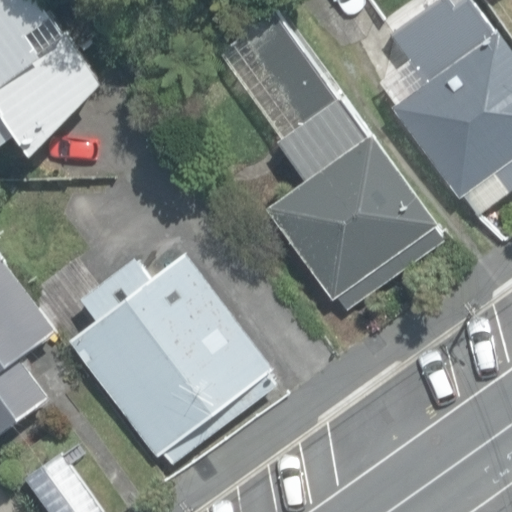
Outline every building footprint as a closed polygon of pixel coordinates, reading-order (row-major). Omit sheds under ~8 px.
[(0,0),(0,144),(21,127),(36,152),(103,80),(47,0),(0,0)] [(339,292),(349,305),(446,235),(436,223),(440,220),(373,127),(369,130),(342,92),(339,95),(270,0),(255,0),(232,17),(306,119),(279,138),(308,177),(271,204),(335,295),(339,292)] [(395,106),(462,195),(496,169),(511,189),(511,188),(511,42),(480,0),(458,0),(455,2),(453,0),(429,0),(398,23),(422,55),(411,63),(425,83),(395,106)] [(0,428),(51,391),(24,354),(59,328),(0,247),(0,428)] [(75,336),(159,449),(276,362),(191,248),(155,275),(140,255),(89,293),(105,314),(94,322),(85,310),(70,321),(79,333),(75,336)] [(29,474),(56,511),(100,511),(106,508),(64,450),(29,474)]
